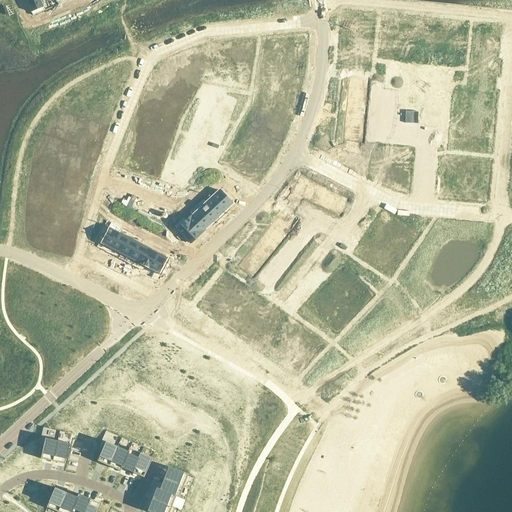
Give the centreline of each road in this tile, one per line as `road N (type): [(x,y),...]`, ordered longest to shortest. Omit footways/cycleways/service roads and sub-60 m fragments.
road 1 (residential): [(320,21),(209,30),(146,59),(125,96),(80,250)]
road 2 (residential): [(284,395),(390,288),(445,211)]
road 3 (residential): [(511,43),(494,215),(445,211)]
road 4 (residential): [(295,152),(257,203),(160,293)]
road 5 (residential): [(317,0),(511,20)]
road 6 (residential): [(0,445),(137,314)]
road 7 (residential): [(128,511),(132,503),(79,479),(30,476),(0,490)]
road 8 (residential): [(371,194),(338,234),(304,249),(280,299)]
road 9 (residential): [(320,21),(321,69),(295,152)]
